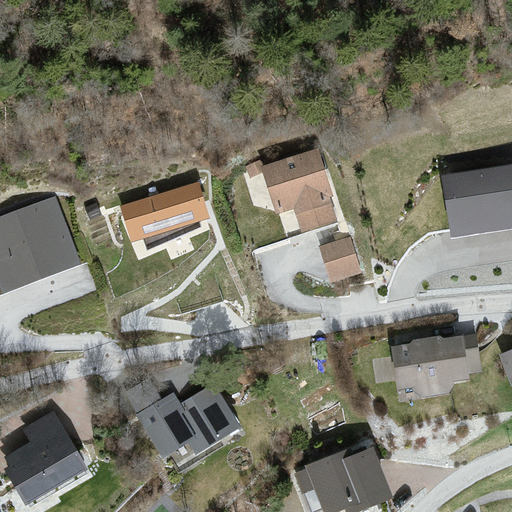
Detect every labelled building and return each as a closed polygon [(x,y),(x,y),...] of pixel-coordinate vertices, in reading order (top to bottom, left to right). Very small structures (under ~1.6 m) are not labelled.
[(320,155),(259,175),(272,222),(290,216),(300,241),(335,230),(320,155)] [(511,163),(440,175),(450,238),(511,228),(511,163)] [(196,189),(121,215),(129,249),(208,224),(196,189)] [(52,202),(0,220),(0,302),(1,305),(79,274),(52,202)] [(347,243),(317,253),(327,289),(358,279),(347,243)] [(461,346),(388,357),(392,394),(466,386),(461,346)] [(511,354),(497,360),(510,393),(511,392),(511,354)] [(185,449),(197,457),(241,431),(212,390),(180,406),(173,397),(136,420),(161,462),(185,449)] [(32,447),(0,471),(0,479),(20,511),(23,511),(86,474),(55,422),(28,433),(32,447)] [(367,448),(290,474),(303,508),(315,500),(321,511),(356,511),(390,503),(367,448)]
